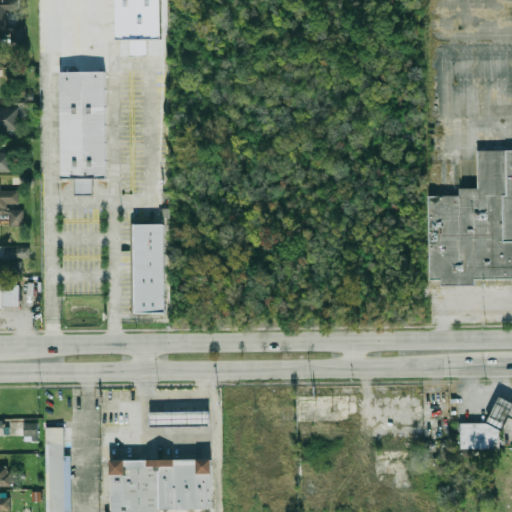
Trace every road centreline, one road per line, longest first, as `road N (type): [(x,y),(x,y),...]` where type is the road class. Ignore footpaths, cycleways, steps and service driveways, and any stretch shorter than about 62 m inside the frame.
road 1 (secondary): [(0,370),(489,364)]
road 2 (secondary): [(511,340),(40,345)]
